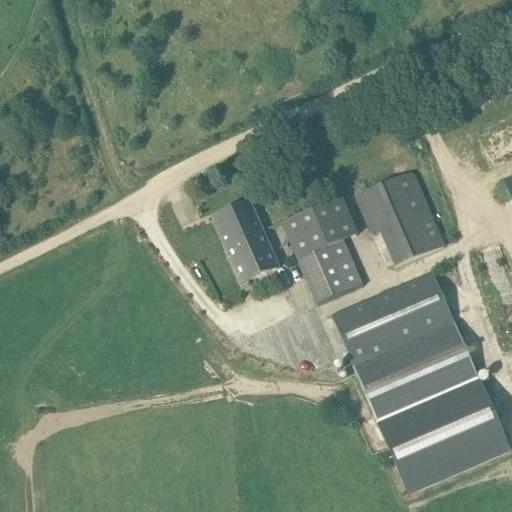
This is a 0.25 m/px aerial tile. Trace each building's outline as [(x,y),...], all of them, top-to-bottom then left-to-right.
[(444,248),(428,211),(413,175),(355,199),(370,236),(380,232),(396,269),(444,248)] [(363,287),(344,243),(358,237),(342,200),(281,226),(317,308),(363,287)] [(225,250),(262,233),(249,204),(212,220),(225,250)] [(262,233),(225,250),(241,286),(278,270),(262,233)] [(433,275),(331,318),(378,427),(479,384),(433,275)] [(479,384),(378,427),(408,497),(508,453),(479,384)]
